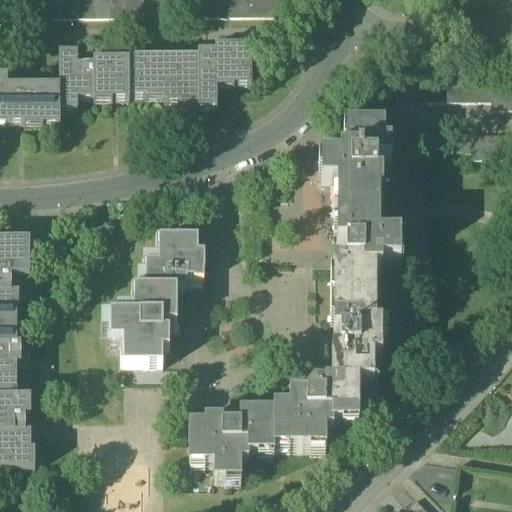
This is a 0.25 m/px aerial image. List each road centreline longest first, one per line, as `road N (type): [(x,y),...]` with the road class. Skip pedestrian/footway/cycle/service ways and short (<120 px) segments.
road 1 (residential): [(348,24),(308,105),(259,144),(135,184),(0,199)]
road 2 (residential): [(352,511),(511,345)]
road 3 (residential): [(511,41),(348,24)]
